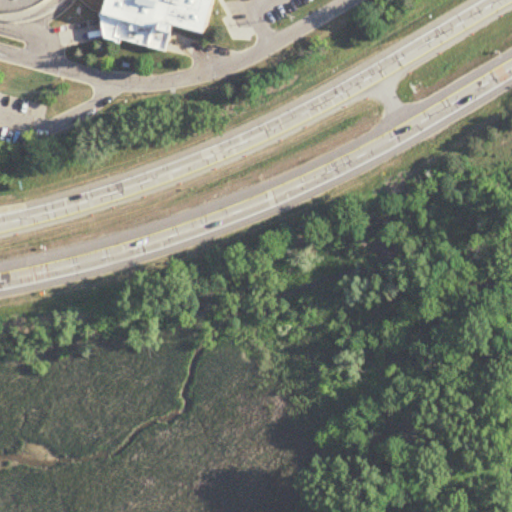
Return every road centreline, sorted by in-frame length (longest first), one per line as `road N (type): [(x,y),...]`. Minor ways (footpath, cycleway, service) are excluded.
road 1 (motorway): [(0,285),(130,255),(336,175),(511,71)]
road 2 (motorway): [(498,0),(265,133),(110,197),(0,226)]
